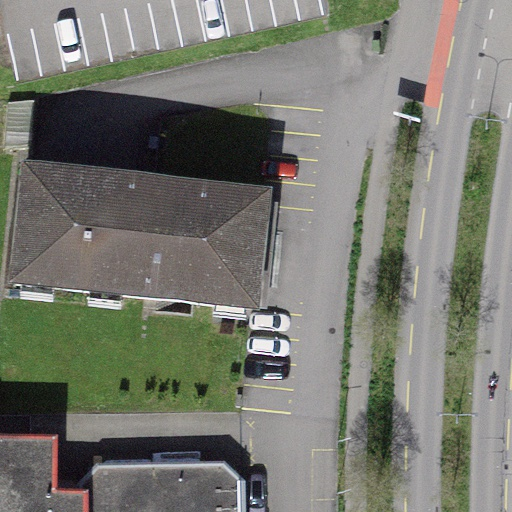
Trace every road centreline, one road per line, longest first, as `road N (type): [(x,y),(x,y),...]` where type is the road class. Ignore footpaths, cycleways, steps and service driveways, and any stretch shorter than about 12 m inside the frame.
road 1 (primary): [(472,0),(448,136),(421,395),(421,511)]
road 2 (primary): [(490,511),(490,390),(511,225)]
